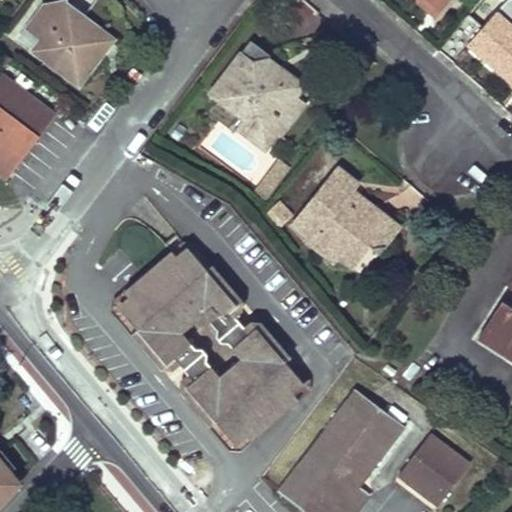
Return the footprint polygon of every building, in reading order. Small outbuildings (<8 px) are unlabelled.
[(61,0),(45,3),(61,14),(67,6),(65,0),(61,0)] [(430,0),(441,9),(449,0),(430,0)] [(43,38),(34,51),(79,83),(103,51),(90,42),(99,30),(67,6),(61,14),(45,3),(28,27),(43,38)] [(511,27),(496,13),(468,43),(511,81),(511,27)] [(111,39),(99,30),(90,42),(103,51),(111,39)] [(0,48),(0,68),(2,69),(11,57),(0,48)] [(241,53),(210,93),(244,118),(263,134),(278,114),(281,117),(293,101),(305,86),(268,58),(260,68),(241,53)] [(0,73),(0,173),(3,175),(8,169),(10,170),(53,114),(0,73)] [(302,107),(293,101),(281,117),(278,114),(263,134),(244,118),(236,128),(265,150),(277,133),(280,136),(302,107)] [(289,168),(278,160),(269,172),(280,180),(289,168)] [(337,166),(291,224),(311,240),(308,243),(332,261),(336,255),(352,268),(368,246),(390,219),(358,194),(355,198),(349,194),(358,183),(337,166)] [(280,180),(269,172),(256,189),(267,198),(280,180)] [(274,204),(267,211),(274,218),(281,211),(274,204)] [(390,219),(368,246),(378,254),(399,227),(390,219)] [(115,313),(132,333),(137,328),(123,312),(124,300),(181,251),(193,252),(207,269),(212,264),(195,244),(181,243),(142,275),(124,291),(116,298),(115,313)] [(181,251),(124,300),(123,312),(137,328),(132,333),(162,368),(172,369),(178,364),(180,362),(189,374),(187,376),(182,380),(181,390),(211,425),(216,421),(231,438),(242,438),(247,433),(252,439),(298,399),(294,394),(299,389),(300,378),(291,367),(296,362),(261,321),(251,321),(246,326),(244,327),(234,315),(236,314),(241,309),(242,300),(232,288),(212,264),(207,269),(193,252),(181,251)] [(511,290),(511,306),(502,300),(478,338),(511,359),(511,285),(510,289),(511,290)] [(294,394),(298,399),(307,391),(308,377),(296,362),(291,367),(300,378),(299,389),(294,394)] [(386,364),(383,369),(392,375),(396,370),(386,364)] [(280,489),(278,491),(303,509),(303,511),(317,511),(336,509),(355,484),(358,486),(404,425),(355,389),(280,489)] [(216,421),(211,425),(228,445),(243,446),(252,439),(247,433),(242,438),(231,438),(216,421)] [(429,434),(399,474),(438,504),(469,464),(429,434)] [(0,458),(0,503),(20,482),(0,458)] [(355,511),(369,494),(358,486),(355,484),(336,509),(317,511),(355,511)]
